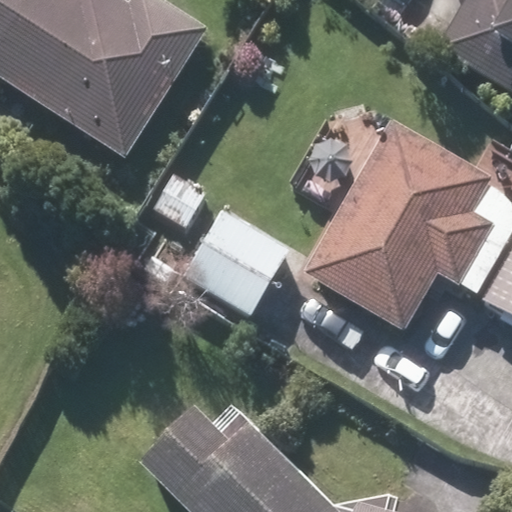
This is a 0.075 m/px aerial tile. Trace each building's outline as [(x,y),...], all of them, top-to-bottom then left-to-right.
[(0,0),(0,63),(39,0),(0,0)] [(0,88),(14,97),(58,125),(127,168),(209,38),(149,0),(137,0),(129,13),(108,0),(39,0),(0,63),(0,88)] [(511,103),(511,0),(473,0),(438,59),(511,103)] [(406,343),(437,288),(453,297),(489,233),(473,224),(493,189),(394,133),(307,287),(406,343)] [(287,258),(222,219),(182,284),(247,324),(287,258)] [(511,265),(488,307),(511,320),(511,265)] [(114,325),(82,305),(45,367),(77,386),(114,325)] [(324,511),(249,436),(229,456),(193,420),(138,474),(176,511),(324,511)]
